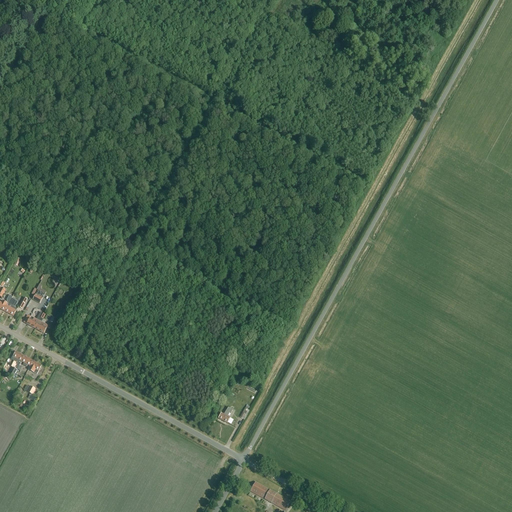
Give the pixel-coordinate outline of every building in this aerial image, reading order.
[(38,291),(36,294),(32,300),(40,304),(46,292),(41,290),(41,288),(42,286),(39,285),(37,290),(38,291)] [(8,306),(12,299),(9,297),(6,303),(3,301),(2,303),(0,302),(0,309),(5,312),(8,306)] [(8,306),(5,312),(13,317),(16,311),(17,309),(12,306),(13,304),(15,300),(12,299),(8,306)] [(49,323),(53,325),(60,313),(56,310),(49,323)] [(27,324),(35,328),(43,314),(40,312),(36,320),(34,318),(33,320),(30,319),(27,324)] [(41,322),(45,315),(43,314),(35,328),(35,329),(36,329),(44,333),(44,334),(48,326),(41,322)] [(22,362),(24,357),(16,352),(13,357),(12,357),(11,360),(17,363),(15,368),(17,370),(19,366),(22,362)] [(30,367),(33,361),(24,357),(22,362),(24,363),(23,365),(26,367),(27,365),(30,367)] [(33,361),(30,367),(28,370),(37,375),(39,372),(42,366),(33,361)] [(31,394),(33,395),(36,389),(30,386),(27,392),(28,393),(30,395),(31,394)] [(228,407),(224,415),(221,413),(218,419),(227,423),(230,418),(227,417),(230,413),(231,414),(233,410),(228,407)] [(239,418),(244,420),(247,414),(246,414),(248,410),(245,408),(243,412),(242,412),(239,418)] [(286,511),(291,502),(256,482),(250,492),(286,511)]
